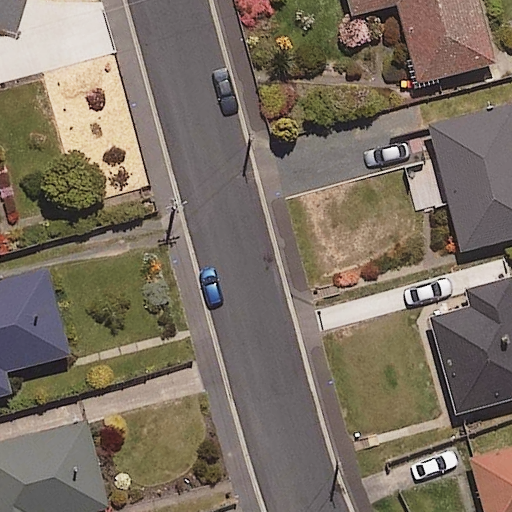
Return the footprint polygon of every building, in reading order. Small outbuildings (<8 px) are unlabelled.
[(348,0),(352,14),(399,2),(418,81),(493,63),(477,0),(348,0)] [(511,237),(511,103),(431,122),(459,249),(511,237)] [(69,357),(50,269),(0,280),(0,395),(10,393),(5,371),(69,357)] [(511,397),(511,277),(511,275),(469,287),(475,308),(433,319),(459,412),(511,397)] [(96,511),(108,510),(90,423),(0,442),(0,511),(96,511)] [(511,511),(511,447),(470,458),(484,511),(511,511)]
